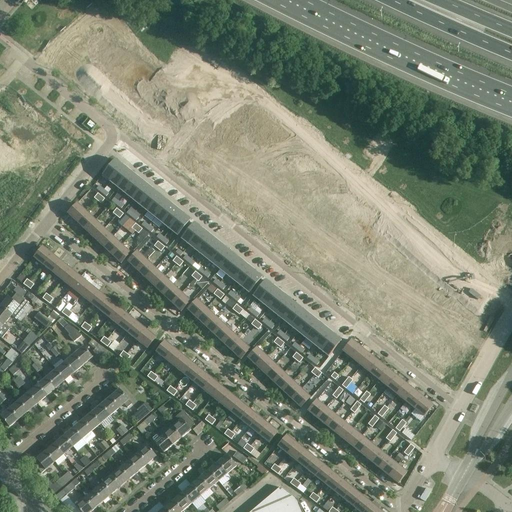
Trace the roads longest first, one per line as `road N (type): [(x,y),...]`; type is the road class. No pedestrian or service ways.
road 1 (residential): [(46,225),(401,511),(432,459)]
road 2 (residential): [(432,459),(459,409),(116,135)]
road 3 (motorway): [(287,0),(511,102)]
road 4 (unknown): [(208,91),(101,10),(32,68)]
road 5 (unclassified): [(116,135),(0,40)]
road 6 (residential): [(0,465),(107,374)]
road 7 (motorway): [(511,52),(394,0)]
